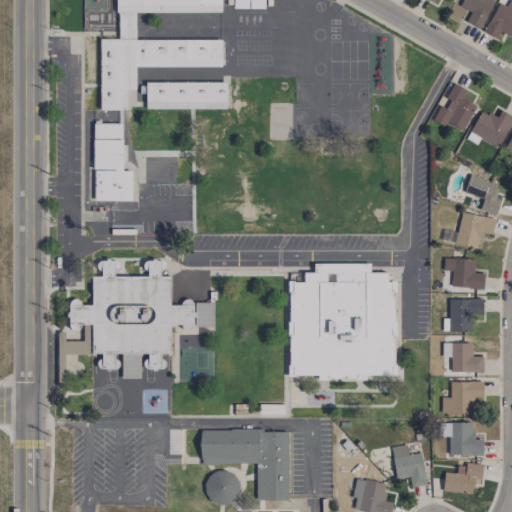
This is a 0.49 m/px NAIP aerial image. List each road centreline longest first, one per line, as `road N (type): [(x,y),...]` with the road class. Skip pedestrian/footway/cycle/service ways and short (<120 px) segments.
road 1 (residential): [(32,511),(31,0)]
road 2 (residential): [(368,0),(511,80)]
